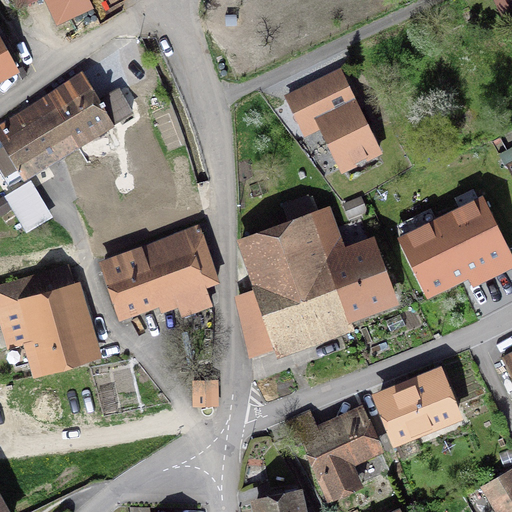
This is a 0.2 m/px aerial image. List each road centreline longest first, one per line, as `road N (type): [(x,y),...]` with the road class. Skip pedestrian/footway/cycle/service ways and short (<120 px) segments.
road 1 (residential): [(226,422),(216,189),(197,101),(158,2)]
road 2 (residential): [(511,314),(276,417),(226,422)]
road 3 (residential): [(158,2),(0,107)]
road 4 (residential): [(223,459),(143,477),(94,511)]
